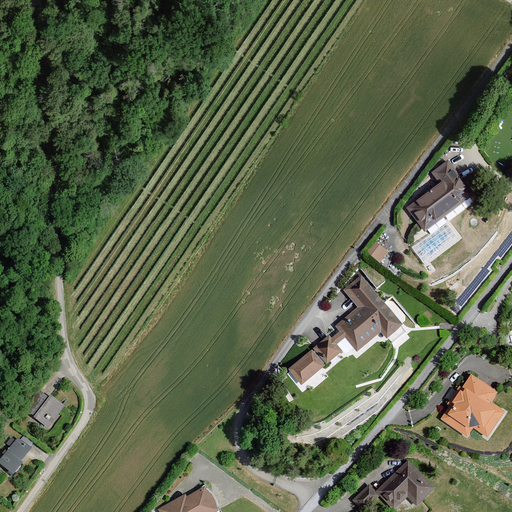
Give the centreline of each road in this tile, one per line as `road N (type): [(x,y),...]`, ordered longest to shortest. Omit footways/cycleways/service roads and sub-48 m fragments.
road 1 (residential): [(330,486),(293,487),(250,463),(239,417),(511,41)]
road 2 (residential): [(20,511),(92,404),(61,347),(62,292),(21,0)]
road 3 (residential): [(511,262),(330,486)]
